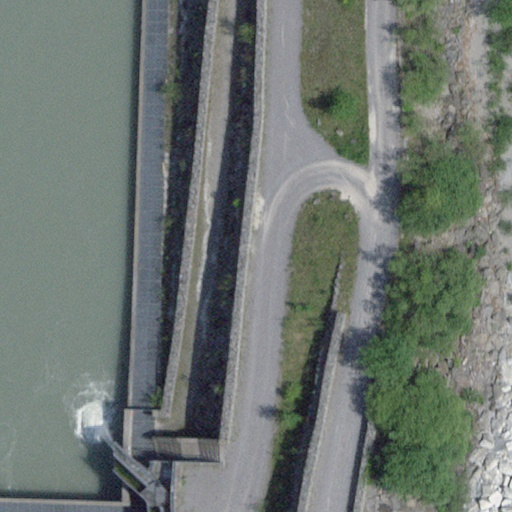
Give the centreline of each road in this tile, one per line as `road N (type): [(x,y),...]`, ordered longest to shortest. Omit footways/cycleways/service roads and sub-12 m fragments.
road 1 (track): [(290,0),(273,328),(255,460),(238,511)]
road 2 (track): [(341,511),(390,212),(398,0)]
road 3 (track): [(233,0),(204,290),(184,404)]
road 4 (track): [(390,212),(344,169),(316,172),(282,199)]
